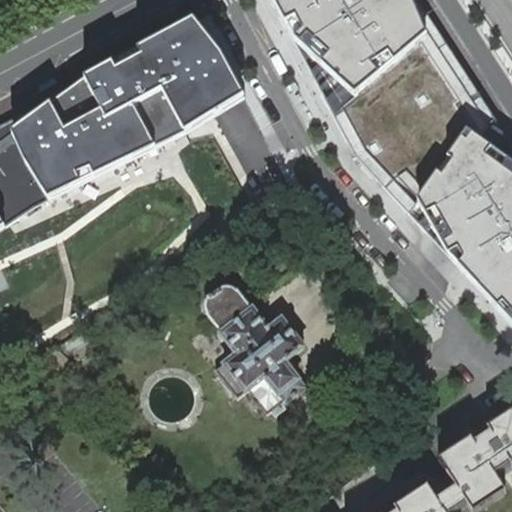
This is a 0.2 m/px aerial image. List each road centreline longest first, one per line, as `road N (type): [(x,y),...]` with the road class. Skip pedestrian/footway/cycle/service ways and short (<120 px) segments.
road 1 (residential): [(511,362),(481,348),(317,171),(229,0)]
road 2 (residential): [(511,366),(320,511)]
road 3 (residential): [(0,66),(123,0)]
road 4 (secondary): [(446,0),(511,102)]
